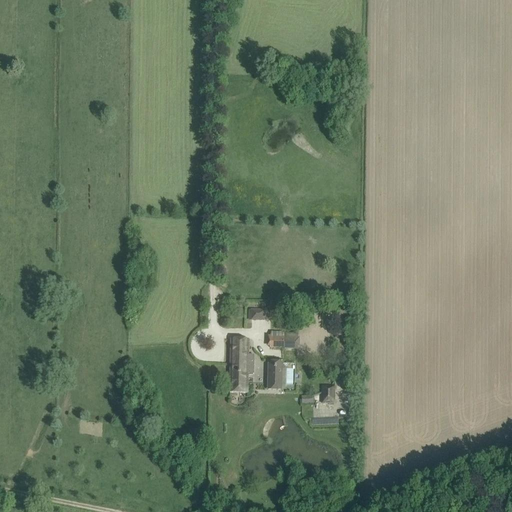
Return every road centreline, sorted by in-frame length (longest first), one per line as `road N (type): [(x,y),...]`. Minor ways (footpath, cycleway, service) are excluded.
road 1 (unclassified): [(222,295),(223,0)]
road 2 (track): [(0,488),(123,511)]
